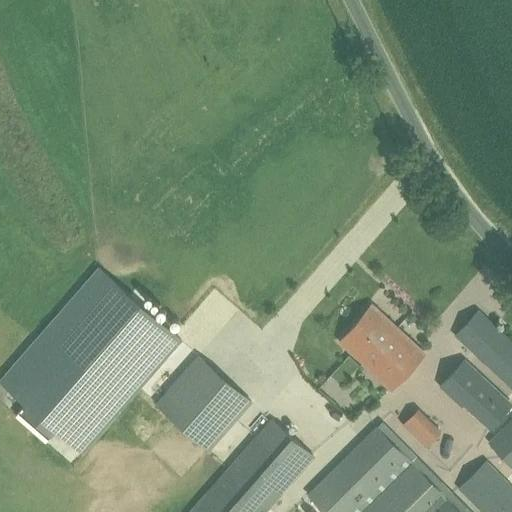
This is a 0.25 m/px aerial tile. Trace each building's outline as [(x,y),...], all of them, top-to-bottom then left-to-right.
[(188,167),(160,199),(190,225),(218,193),(188,167)] [(181,340),(99,268),(1,381),(27,404),(16,416),(46,442),(57,430),(83,453),(181,340)] [(372,304),(340,341),(392,389),(425,353),(372,304)] [(511,388),(511,339),(480,309),(455,335),(511,388)] [(252,401),(199,356),(157,404),(209,450),(252,401)] [(493,438),(511,417),(511,401),(465,358),(439,387),(493,438)] [(425,408),(409,424),(434,449),(450,433),(425,408)] [(511,419),(488,443),(511,467),(511,419)] [(264,511),(314,456),(273,420),(192,511),(264,511)] [(306,492),(325,511),(469,511),(379,420),(306,492)] [(511,511),(511,485),(487,459),(459,486),(484,511),(511,511)]
